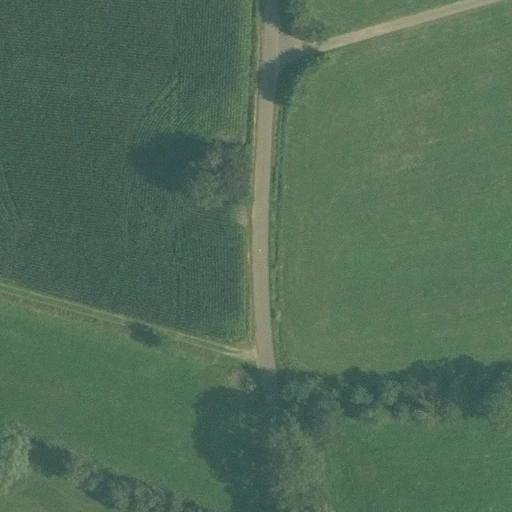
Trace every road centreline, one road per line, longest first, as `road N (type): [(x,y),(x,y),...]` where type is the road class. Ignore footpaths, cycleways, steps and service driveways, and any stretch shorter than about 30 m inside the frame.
road 1 (tertiary): [(293,511),(259,271),(270,61)]
road 2 (unclassified): [(270,61),(476,0)]
